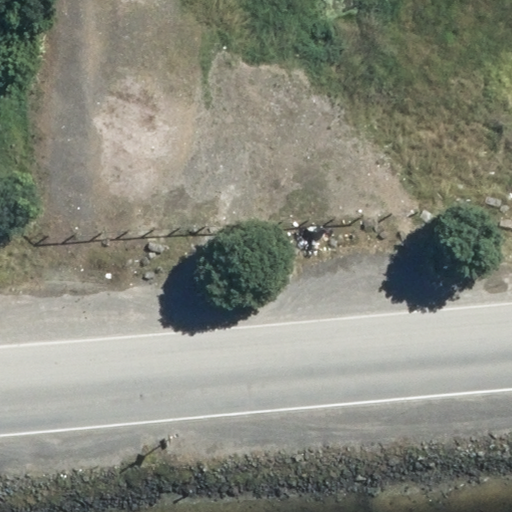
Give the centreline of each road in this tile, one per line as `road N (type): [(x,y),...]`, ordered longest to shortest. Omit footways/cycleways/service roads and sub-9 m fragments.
road 1 (unclassified): [(511,370),(0,414)]
road 2 (track): [(90,408),(87,0)]
